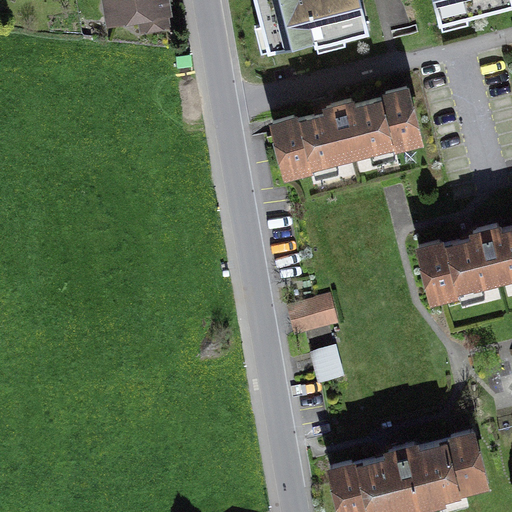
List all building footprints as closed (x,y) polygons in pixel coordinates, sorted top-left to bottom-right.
[(109,0),(113,23),(142,18),(144,31),(167,26),(162,0),(109,0)] [(257,0),(264,25),(269,24),(275,47),(341,31),(343,36),(368,29),(360,0),(257,0)] [(511,0),(435,0),(440,16),(464,10),(466,15),(511,3),(511,0)] [(295,116),(274,121),(287,175),(319,167),(316,156),(330,153),(331,158),(375,147),(374,141),(387,138),(389,149),(422,140),(408,87),(386,92),(387,96),(296,119),(295,116)] [(511,222),(420,245),(433,298),(511,278),(511,222)] [(330,296),(287,307),(295,336),(337,325),(330,296)] [(336,342),(311,349),(319,381),(344,375),(336,342)] [(352,460),(331,466),(342,511),(373,511),(375,511),(373,504),(387,500),(390,511),(443,498),(440,487),(454,484),(456,491),(487,483),(474,429),(452,435),(453,438),(353,463),(352,460)]
